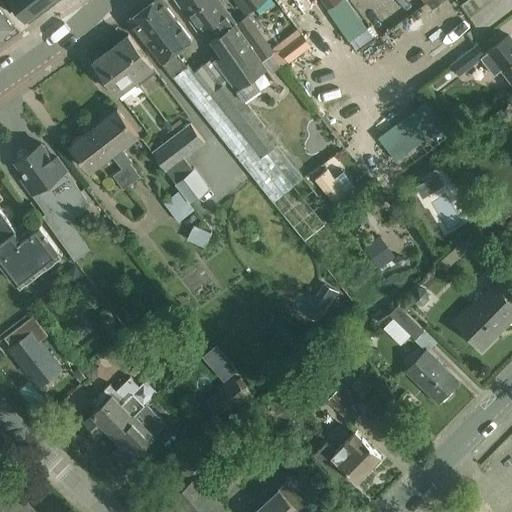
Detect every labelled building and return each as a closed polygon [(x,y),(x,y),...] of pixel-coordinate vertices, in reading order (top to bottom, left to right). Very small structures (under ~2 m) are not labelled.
[(50,0),(11,0),(26,19),(50,0)] [(246,99),(213,57),(194,72),(188,64),(192,61),(188,56),(184,60),(177,51),(193,38),(162,0),(153,0),(130,19),(174,75),(274,201),(305,176),(244,100),(246,99)] [(280,66),(271,54),(275,51),(247,16),(236,24),(219,0),(177,0),(201,33),(211,26),(218,37),(212,41),(220,51),(213,57),(246,99),(275,76),(272,73),(280,66)] [(237,0),(246,12),(261,0),(237,0)] [(322,0),(328,8),(339,0),(322,0)] [(343,0),(330,10),(352,40),(367,28),(346,0),(343,0)] [(0,39),(3,37),(1,35),(14,25),(0,6),(0,39)] [(429,30),(438,40),(464,15),(455,6),(429,30)] [(298,28),(276,45),(280,50),(289,61),(311,45),(302,33),(298,28)] [(385,32),(358,48),(367,64),(394,48),(385,32)] [(112,47),(139,83),(157,70),(129,34),(112,47)] [(494,75),(503,69),(511,80),(511,38),(509,34),(488,50),(489,51),(486,53),(478,42),(450,64),(460,76),(482,59),(494,75)] [(139,83),(112,47),(94,61),(122,97),(139,83)] [(427,100),(379,137),(396,160),(445,123),(427,100)] [(118,108),(92,128),(112,153),(138,134),(118,108)] [(173,136),(188,157),(206,143),(190,122),(173,136)] [(112,153),(92,128),(71,144),(91,170),(112,153)] [(188,157),(173,136),(153,151),(192,202),(209,188),(186,158),(188,157)] [(65,169),(66,169),(57,156),(54,159),(42,142),(29,151),(27,149),(22,148),(18,151),(17,156),(18,158),(16,160),(26,175),(22,178),(33,192),(47,213),(80,190),(65,169)] [(123,169),(132,182),(141,176),(132,162),(123,169)] [(132,182),(123,169),(114,175),(123,188),(132,182)] [(180,189),(165,201),(180,221),(196,209),(180,189)] [(0,254),(3,258),(21,285),(64,254),(35,215),(16,228),(0,206),(0,200),(4,197),(0,191),(0,254)] [(195,224),(188,239),(206,247),(213,233),(195,224)] [(82,250),(65,225),(55,232),(72,257),(82,250)] [(375,239),(363,248),(378,269),(390,260),(375,239)] [(0,306),(24,289),(15,277),(12,280),(0,263),(0,306)] [(494,283),(472,306),(457,322),(479,344),(499,324),(502,327),(511,316),(511,280),(502,271),(492,282),(494,283)] [(411,293),(413,302),(422,304),(428,298),(426,289),(417,287),(411,293)] [(390,314),(416,338),(425,329),(399,304),(390,314)] [(34,314),(4,337),(11,346),(9,348),(23,367),(26,365),(40,384),(62,368),(41,340),(49,334),(34,314)] [(144,340),(129,323),(111,340),(126,356),(144,340)] [(139,370),(159,351),(150,342),(130,360),(139,370)] [(406,369),(439,400),(458,380),(426,349),(406,369)] [(91,381),(97,375),(97,367),(92,363),(83,372),(91,381)] [(93,401),(99,406),(92,413),(83,422),(98,436),(107,428),(114,434),(135,416),(158,391),(146,379),(140,385),(131,376),(117,390),(110,383),(93,401)] [(235,376),(204,400),(219,419),(249,395),(244,388),(248,385),(241,376),(237,379),(235,376)] [(328,399),(352,423),(362,413),(352,404),(358,398),(343,384),(328,399)] [(135,416),(114,434),(121,442),(111,453),(124,466),(135,455),(133,454),(154,434),(153,434),(162,425),(153,415),(143,424),(135,416)] [(338,478),(346,469),(357,480),(381,455),(356,430),(336,451),(326,442),(314,455),(338,478)] [(291,478),(253,511),(229,511),(197,477),(172,500),(183,511),(300,511),(312,502),(291,478)] [(0,511),(36,511),(9,481),(0,489),(0,511)]
